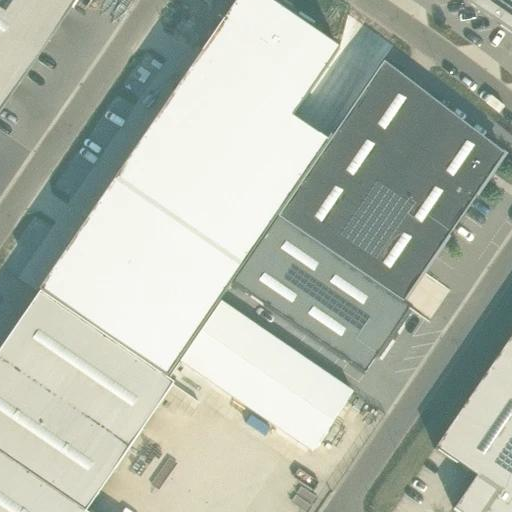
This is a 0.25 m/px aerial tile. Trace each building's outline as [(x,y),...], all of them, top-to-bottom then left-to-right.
[(0,0),(0,112),(76,0),(0,0)] [(511,0),(460,0),(511,35),(511,0)] [(40,293),(164,379),(374,75),(319,37),(296,71),(226,24),(40,293)] [(378,71),(276,219),(339,262),(360,232),(422,274),(503,156),(378,71)] [(339,262),(276,219),(231,285),(363,376),(375,358),(378,360),(390,342),(391,340),(389,339),(394,332),(396,334),(409,314),(406,312),(408,310),(339,262)] [(38,294),(0,349),(0,456),(80,511),(85,511),(172,385),(38,294)] [(220,303),(179,362),(311,452),(351,393),(220,303)] [(511,511),(511,334),(433,450),(474,478),(452,511),(453,511),(511,511)] [(80,511),(0,456),(0,511),(80,511)]
